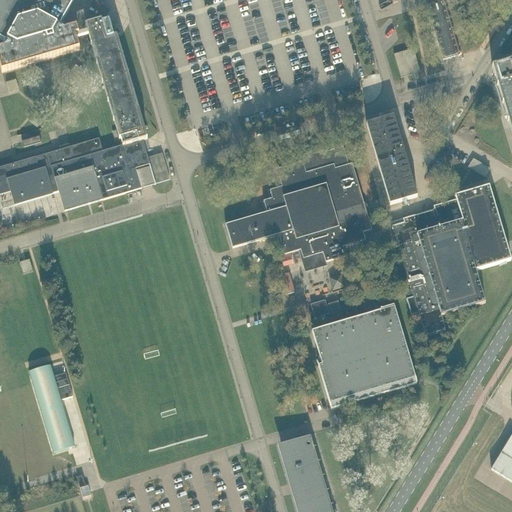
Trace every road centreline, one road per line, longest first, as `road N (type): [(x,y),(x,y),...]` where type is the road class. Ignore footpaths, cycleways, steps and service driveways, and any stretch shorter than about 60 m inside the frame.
road 1 (unclassified): [(187,193),(257,450)]
road 2 (unclassified): [(393,511),(511,320)]
road 3 (unclassified): [(388,98),(179,165)]
road 4 (unclassified): [(0,248),(187,193)]
road 5 (unclassified): [(130,0),(179,165)]
